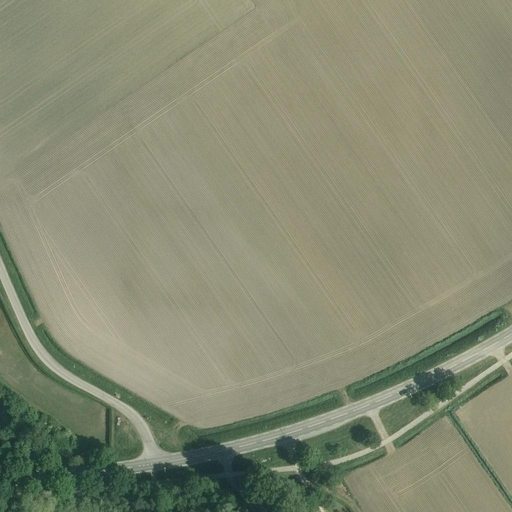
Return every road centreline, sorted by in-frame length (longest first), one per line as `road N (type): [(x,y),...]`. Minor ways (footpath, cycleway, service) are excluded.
road 1 (tertiary): [(151,463),(301,429),(387,397),(511,333)]
road 2 (unclassified): [(151,463),(138,414),(48,355),(0,258)]
road 3 (tertiary): [(0,480),(151,463)]
